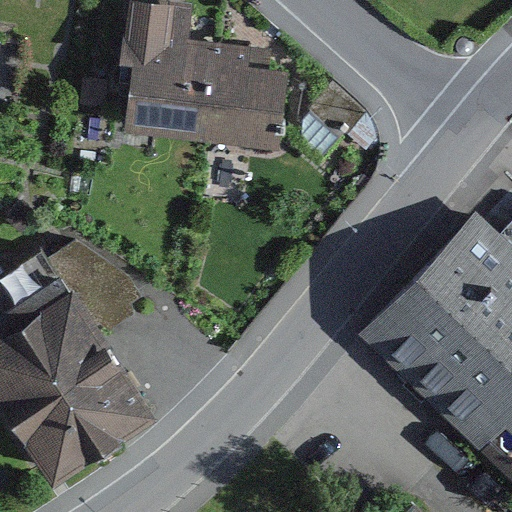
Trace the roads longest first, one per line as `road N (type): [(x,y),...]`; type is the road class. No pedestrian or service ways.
road 1 (residential): [(466,130),(229,418),(124,511)]
road 2 (residential): [(319,0),(466,130)]
